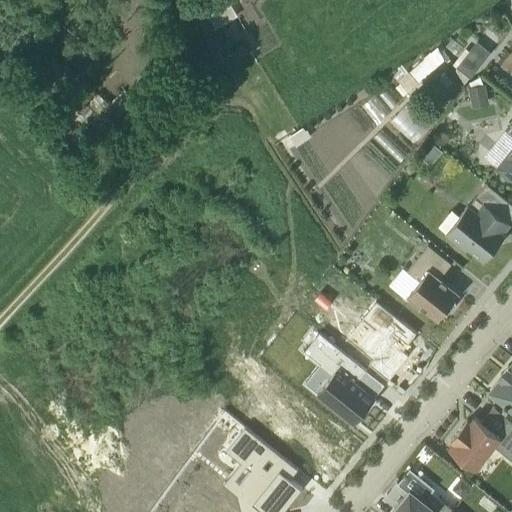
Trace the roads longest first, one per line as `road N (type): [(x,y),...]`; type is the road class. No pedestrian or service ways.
road 1 (unclassified): [(0,334),(199,104)]
road 2 (residential): [(371,511),(511,326)]
